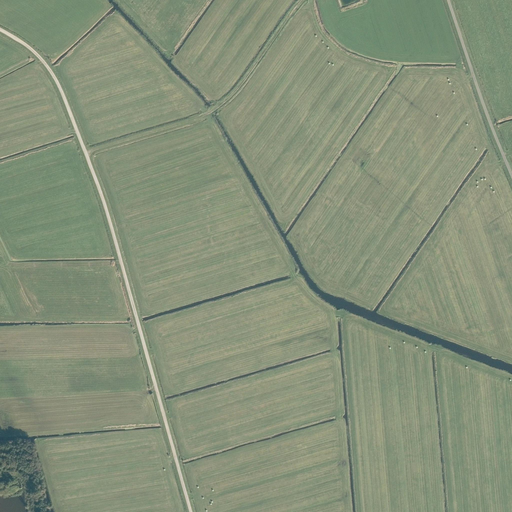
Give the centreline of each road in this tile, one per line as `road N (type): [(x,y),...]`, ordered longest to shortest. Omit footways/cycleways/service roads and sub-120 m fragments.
road 1 (track): [(189,511),(85,152),(44,63),(0,29)]
road 2 (track): [(85,152),(196,118),(225,100),(302,0)]
road 3 (unclassified): [(511,172),(447,0)]
